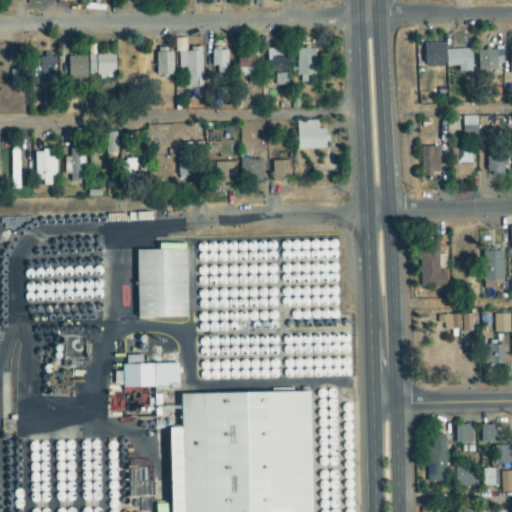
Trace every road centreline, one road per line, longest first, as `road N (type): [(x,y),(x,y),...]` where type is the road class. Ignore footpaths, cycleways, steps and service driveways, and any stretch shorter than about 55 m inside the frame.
road 1 (residential): [(0,25),(511,13)]
road 2 (residential): [(203,222),(511,208)]
road 3 (secondary): [(355,0),(364,214)]
road 4 (secondary): [(387,213),(375,0)]
road 5 (tertiary): [(382,402),(511,402)]
